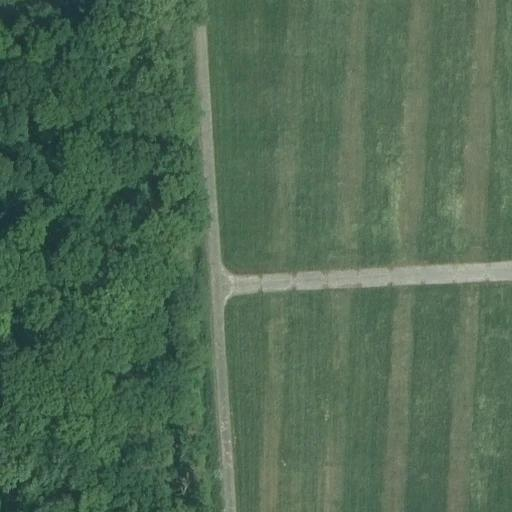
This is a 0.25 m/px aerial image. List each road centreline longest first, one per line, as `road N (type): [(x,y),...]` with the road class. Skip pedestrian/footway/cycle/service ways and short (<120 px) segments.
road 1 (unclassified): [(218,286),(511,268)]
road 2 (unclassified): [(218,286),(197,0)]
road 3 (unclassified): [(231,511),(218,286)]
